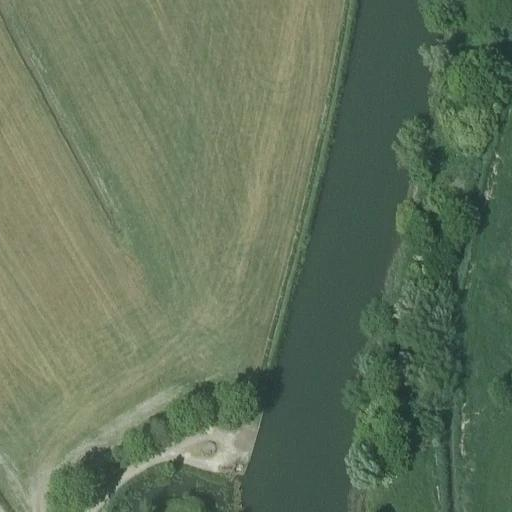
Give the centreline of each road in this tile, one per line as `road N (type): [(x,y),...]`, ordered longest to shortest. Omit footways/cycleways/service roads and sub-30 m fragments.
road 1 (track): [(40,511),(84,459),(228,378)]
road 2 (track): [(89,511),(118,481),(190,437),(223,441)]
